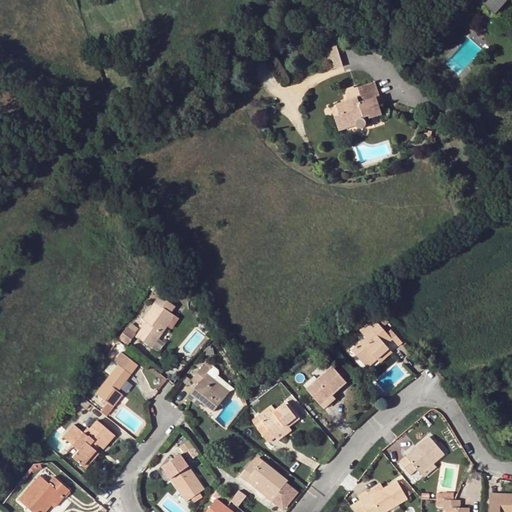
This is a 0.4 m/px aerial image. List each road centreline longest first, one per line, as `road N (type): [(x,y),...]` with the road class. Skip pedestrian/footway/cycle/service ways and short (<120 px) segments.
road 1 (residential): [(301,511),(352,444),(423,383),(451,407),(481,458),(511,467)]
road 2 (residential): [(128,511),(116,494),(164,423),(160,410)]
